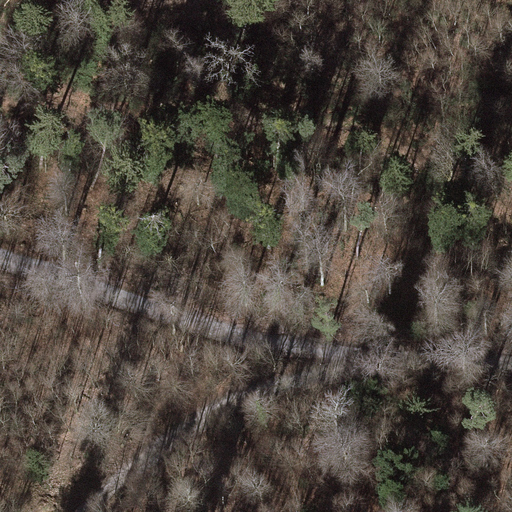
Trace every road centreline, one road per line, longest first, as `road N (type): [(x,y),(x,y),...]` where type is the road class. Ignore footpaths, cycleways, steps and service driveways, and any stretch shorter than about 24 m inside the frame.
road 1 (track): [(91,511),(232,400),(374,361),(511,369)]
road 2 (track): [(0,256),(242,340),(374,361)]
